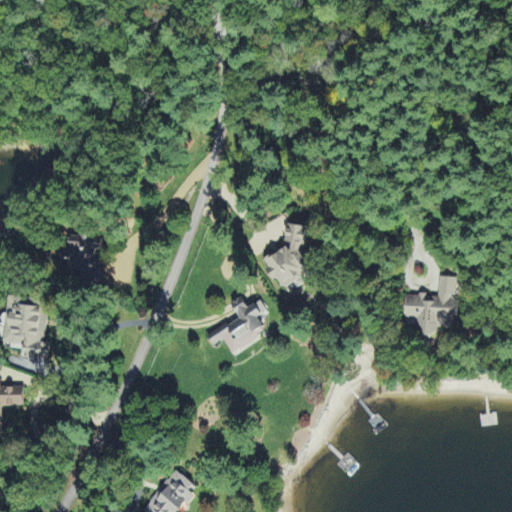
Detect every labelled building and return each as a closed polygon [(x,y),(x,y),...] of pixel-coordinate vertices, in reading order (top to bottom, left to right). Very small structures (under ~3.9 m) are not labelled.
[(309,230),(289,226),(286,242),(289,247),(267,261),(265,270),(272,281),(278,282),(281,288),(286,289),(310,274),(311,269),(300,251),(306,248),(309,230)] [(102,261),(103,239),(72,237),(71,260),(102,261)] [(457,279),(440,279),(438,298),(408,296),(406,321),(419,321),(419,335),(438,336),(438,330),(458,331),(460,302),(455,302),(457,279)] [(49,302),(9,298),(4,344),(23,346),(22,359),(48,361),(50,344),(46,344),(49,302)] [(232,355),(261,339),(257,332),(264,328),(259,319),(268,314),(261,302),(249,309),(243,298),(232,304),(240,319),(208,337),(214,347),(224,341),(232,355)] [(24,388),(1,388),(1,385),(0,384),(0,422),(1,422),(1,408),(24,408),(24,388)] [(183,511),(183,505),(193,505),(193,479),(173,479),(173,482),(154,482),(154,511),(183,511)]
